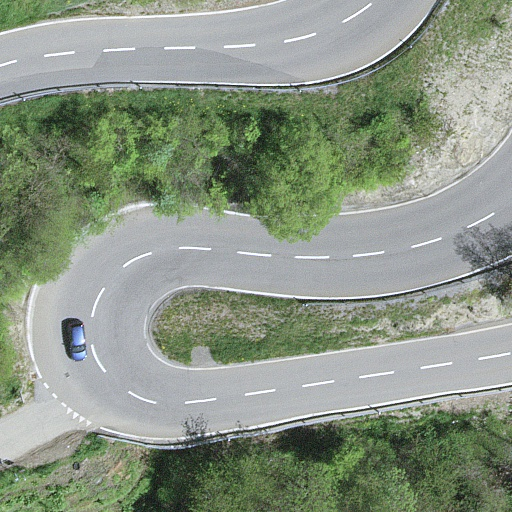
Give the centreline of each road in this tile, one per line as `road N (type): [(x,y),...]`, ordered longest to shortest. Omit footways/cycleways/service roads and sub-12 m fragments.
road 1 (tertiary): [(106,374),(92,343),(94,309),(112,274),(145,252),(380,252),(443,236),(511,200)]
road 2 (tertiary): [(511,352),(171,403),(128,393),(106,374)]
road 3 (tertiary): [(375,0),(326,31),(285,40),(118,48),(0,64)]
road 4 (unclassified): [(106,374),(0,438)]
